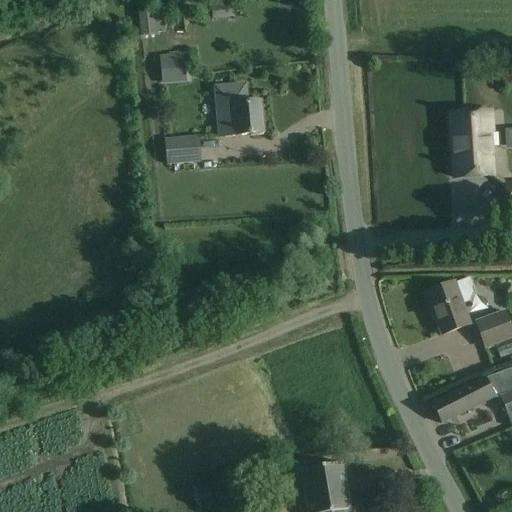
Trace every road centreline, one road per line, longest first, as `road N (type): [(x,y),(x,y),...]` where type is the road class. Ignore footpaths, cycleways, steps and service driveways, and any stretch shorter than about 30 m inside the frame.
road 1 (unclassified): [(465,511),(378,337),(358,246),(337,0)]
road 2 (track): [(369,294),(0,432)]
